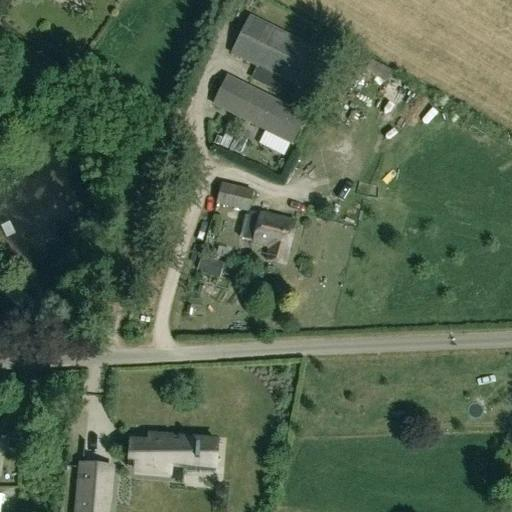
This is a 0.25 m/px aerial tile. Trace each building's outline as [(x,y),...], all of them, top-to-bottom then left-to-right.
[(326,55),(249,17),(230,56),(255,69),(250,81),(300,106),(326,55)] [(228,19),(222,36),(232,40),(238,23),(228,19)] [(392,73),(371,62),(366,72),(387,83),(392,73)] [(213,106),(290,145),(304,117),(227,78),(213,106)] [(253,192),(221,184),(216,205),(247,213),(253,192)] [(268,250),(265,261),(284,266),(295,223),(259,214),(250,212),(243,241),(252,243),(251,246),(268,250)] [(202,259),(198,271),(208,273),(211,262),(202,259)] [(128,439),(126,463),(134,464),(132,474),(171,478),(172,467),(217,472),(220,440),(148,433),(147,441),(128,439)] [(0,434),(0,446),(17,446),(17,434),(0,434)] [(78,464),(73,511),(109,511),(114,467),(78,464)] [(0,493),(13,493),(13,481),(0,481),(0,493)]
